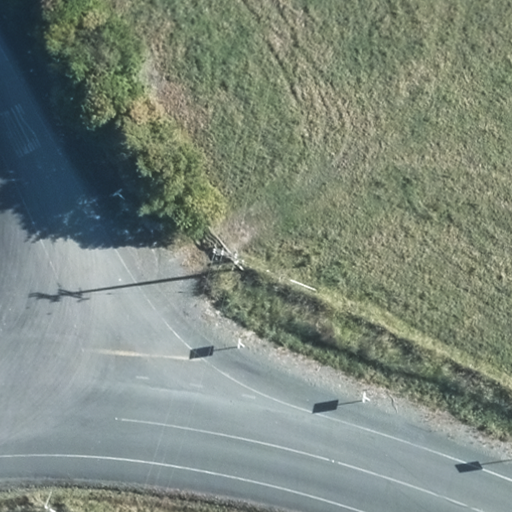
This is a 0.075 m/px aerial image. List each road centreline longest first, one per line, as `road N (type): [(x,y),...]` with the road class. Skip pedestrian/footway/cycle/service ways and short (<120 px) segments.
road 1 (tertiary): [(476,511),(276,448),(75,416)]
road 2 (unclassified): [(75,416),(73,347),(0,154)]
